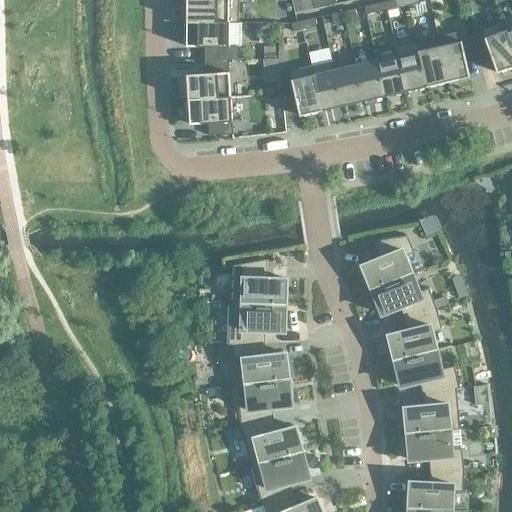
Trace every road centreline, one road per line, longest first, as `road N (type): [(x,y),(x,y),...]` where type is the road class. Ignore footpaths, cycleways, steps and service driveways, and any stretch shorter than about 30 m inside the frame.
road 1 (residential): [(372,511),(359,365),(327,276),(307,157)]
road 2 (residential): [(156,0),(166,157),(193,170),(307,157)]
road 3 (residential): [(511,111),(307,157)]
